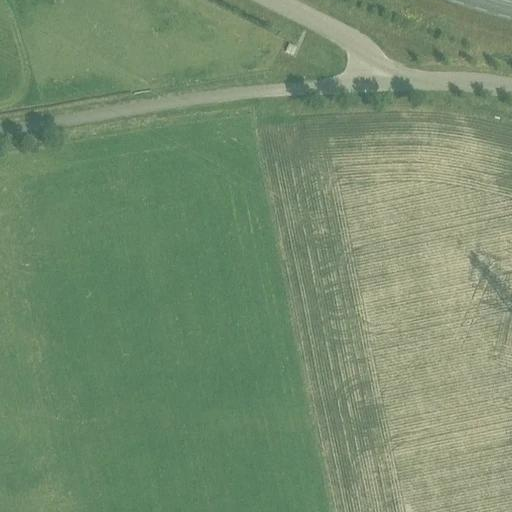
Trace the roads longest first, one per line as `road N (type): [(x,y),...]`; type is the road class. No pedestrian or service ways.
road 1 (unclassified): [(0,131),(388,81)]
road 2 (unclassified): [(388,81),(355,40),(273,0)]
road 3 (unclassified): [(388,81),(511,88)]
